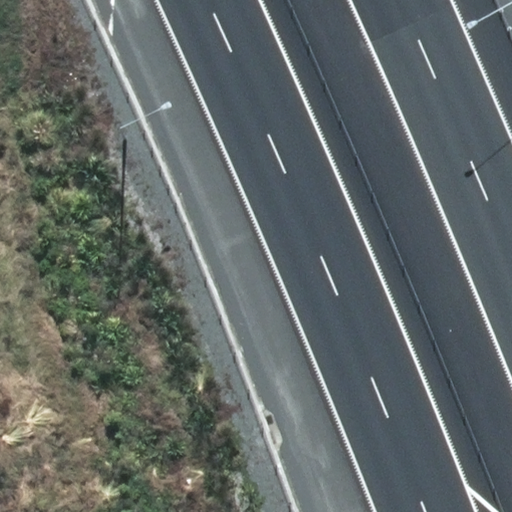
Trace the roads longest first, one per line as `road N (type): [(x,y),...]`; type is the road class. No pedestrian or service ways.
road 1 (motorway): [(422,511),(389,419),(204,0)]
road 2 (motorway): [(399,0),(511,266)]
